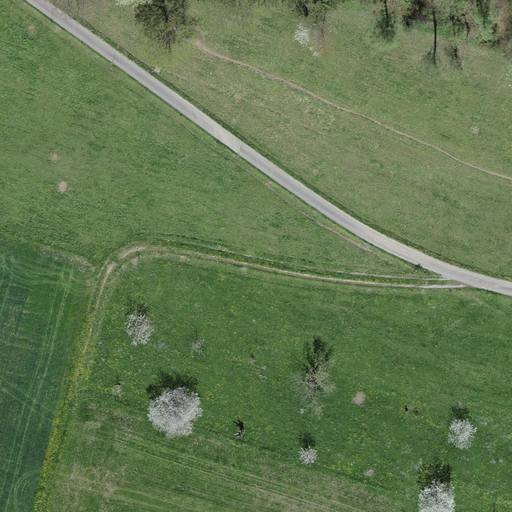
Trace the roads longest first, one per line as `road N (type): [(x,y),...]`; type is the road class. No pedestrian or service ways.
road 1 (residential): [(511,288),(410,255),(350,222),(35,0)]
road 2 (track): [(100,287),(111,261),(139,244),(394,281),(470,278)]
